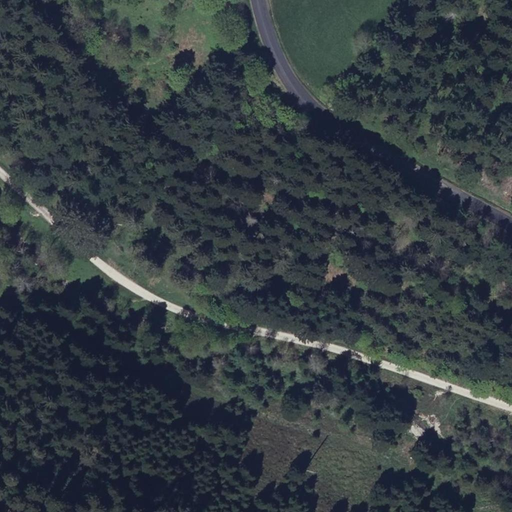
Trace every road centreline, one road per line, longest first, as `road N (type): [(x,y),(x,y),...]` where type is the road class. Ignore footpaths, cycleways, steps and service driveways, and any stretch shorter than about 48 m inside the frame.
road 1 (track): [(0,172),(61,232),(178,311),(356,354),(511,404)]
road 2 (secondary): [(269,0),(292,60),(327,108),(511,220)]
